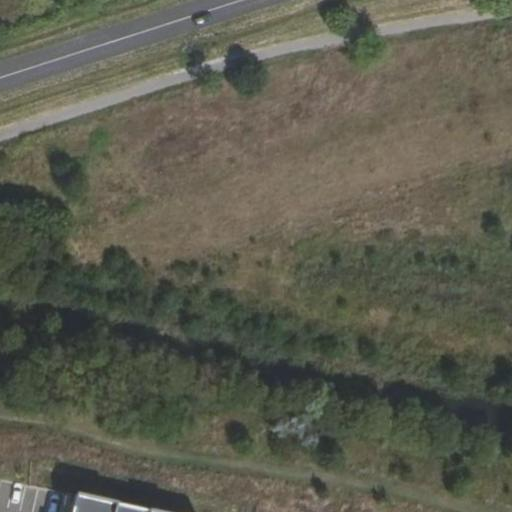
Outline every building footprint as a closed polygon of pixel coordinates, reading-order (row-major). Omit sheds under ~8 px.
[(0,506),(9,508),(14,484),(2,482),(0,489),(0,506)] [(21,511),(26,487),(14,484),(9,508),(21,511)] [(26,511),(33,511),(39,490),(26,487),(21,511),(26,511)] [(46,511),(51,493),(39,490),(33,511),(46,511)] [(59,511),(63,495),(51,493),(46,511),(59,511)] [(142,511),(69,495),(65,511),(142,511)]
